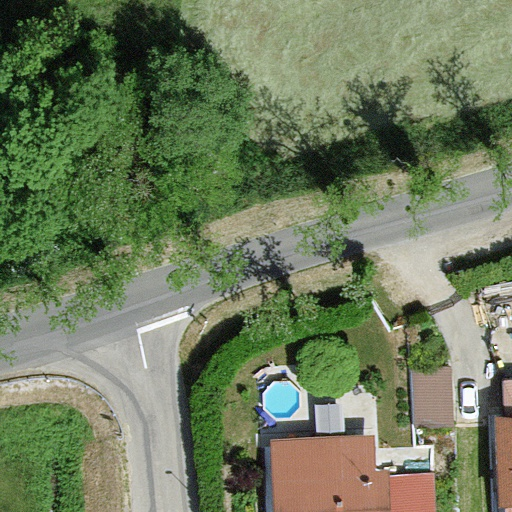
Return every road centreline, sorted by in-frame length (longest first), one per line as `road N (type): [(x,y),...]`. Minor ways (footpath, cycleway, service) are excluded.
road 1 (tertiary): [(511,181),(132,301)]
road 2 (unclassified): [(164,511),(132,301)]
road 3 (tertiary): [(132,301),(0,340)]
